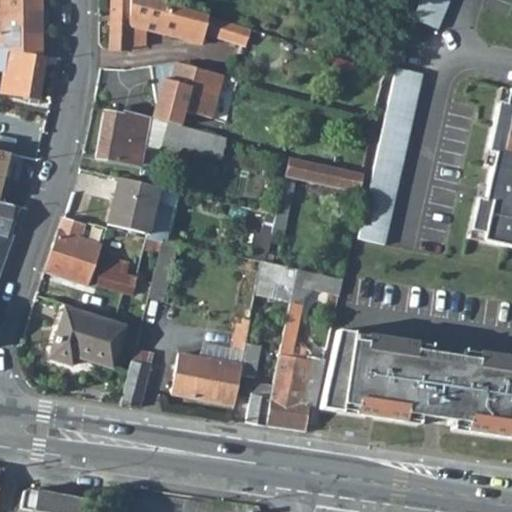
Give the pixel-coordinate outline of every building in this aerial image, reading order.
[(0,0),(0,49),(40,56),(39,0),(0,0)] [(244,45),(249,28),(160,0),(111,0),(109,50),(128,52),(128,47),(129,26),(146,30),(201,44),(203,33),(244,45)] [(419,0),(412,18),(438,28),(449,0),(419,0)] [(146,30),(129,26),(128,47),(146,45),(146,30)] [(40,56),(0,49),(0,71),(3,72),(0,87),(0,91),(37,98),(44,57),(40,56)] [(354,64),(333,57),(331,66),(351,72),(354,64)] [(174,62),(149,66),(155,102),(183,110),(211,118),(222,75),(174,62)] [(421,73),(395,67),(356,238),(383,244),(421,73)] [(508,89),(501,88),(498,102),(505,104),(508,89)] [(511,90),(508,89),(505,104),(498,102),(487,151),(494,153),(491,167),(487,186),(484,200),(475,197),(468,230),(483,233),(481,240),(511,247),(511,90)] [(151,118),(179,126),(183,110),(155,102),(151,118)] [(151,118),(149,118),(123,111),(123,115),(103,111),(95,157),(140,165),(143,146),(158,148),(161,145),(180,150),(182,146),(209,154),(214,135),(179,126),(151,118)] [(221,157),(226,138),(214,135),(209,154),(221,157)] [(0,137),(0,151),(12,154),(15,141),(0,137)] [(0,202),(6,204),(17,155),(12,154),(0,151),(0,202)] [(494,153),(487,151),(484,166),(491,167),(494,153)] [(358,192),(362,173),(288,157),(284,175),(295,178),(358,192)] [(290,202),(295,178),(284,175),(279,199),(290,202)] [(117,177),(106,224),(145,233),(144,236),(146,237),(161,240),(161,238),(165,239),(172,209),(153,204),(158,187),(117,177)] [(487,186),(478,184),(475,197),(484,200),(487,186)] [(283,237),(290,202),(279,199),(275,214),(271,234),(283,237)] [(6,204),(0,202),(0,233),(5,235),(12,205),(6,204)] [(84,224),(63,217),(61,216),(42,271),(87,285),(100,244),(79,238),(84,224)] [(483,233),(468,230),(467,237),(481,240),(483,233)] [(5,235),(0,233),(0,267),(11,236),(5,235)] [(158,253),(161,240),(146,237),(142,250),(158,253)] [(162,302),(178,242),(165,239),(161,238),(161,240),(158,253),(147,298),(162,302)] [(258,238),(254,259),(260,260),(265,262),(270,241),(258,238)] [(122,291),(131,294),(135,277),(124,274),(127,262),(104,256),(96,284),(122,291)] [(293,286),(297,268),(265,262),(260,260),(256,278),(263,280),(274,282),(293,286)] [(337,295),(341,278),(297,268),(293,286),(289,302),(285,323),(298,325),(304,297),(312,290),(337,295)] [(260,296),(263,280),(256,278),(255,284),(253,294),(260,296)] [(253,294),(255,284),(243,282),(239,305),(251,308),(253,294)] [(289,302),(293,286),(274,282),(271,298),(289,302)] [(110,366),(123,325),(64,307),(49,357),(69,364),(72,355),(110,366)] [(236,323),(232,348),(201,342),(198,357),(177,353),(169,393),(233,405),(238,375),(244,343),(249,320),(242,318),(241,324),(236,323)] [(511,357),(336,330),(318,409),(403,421),(405,414),(419,416),(418,423),(450,429),(452,421),(466,423),(465,431),(511,437),(511,357)] [(149,365),(156,340),(137,335),(131,361),(149,365)] [(254,378),(260,345),(244,343),(238,375),(254,378)] [(305,359),(303,359),(305,348),(281,343),(279,354),(278,354),(273,379),(285,381),(281,401),(308,406),(313,407),(324,359),(305,355),(305,359)] [(139,407),(149,365),(131,361),(119,404),(139,407)] [(273,379),(272,386),(251,382),(245,423),(304,432),(308,406),(281,401),(285,381),(273,379)] [(419,416),(405,414),(403,421),(418,423),(419,416)] [(466,423),(452,421),(450,429),(465,431),(466,423)] [(24,488),(18,511),(85,511),(88,500),(24,488)]
